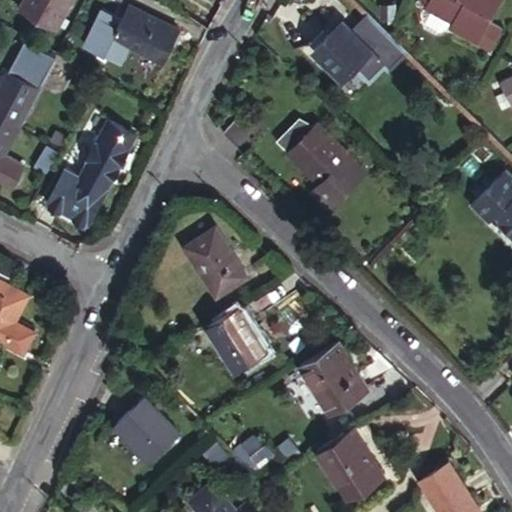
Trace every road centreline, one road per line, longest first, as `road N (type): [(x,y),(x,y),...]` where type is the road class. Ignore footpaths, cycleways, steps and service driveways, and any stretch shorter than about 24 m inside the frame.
road 1 (residential): [(176,139),(310,249),(469,402),(511,476)]
road 2 (residential): [(108,285),(8,511)]
road 3 (residential): [(108,285),(176,139)]
road 4 (residential): [(176,139),(247,0)]
road 5 (unclassified): [(0,227),(108,285)]
